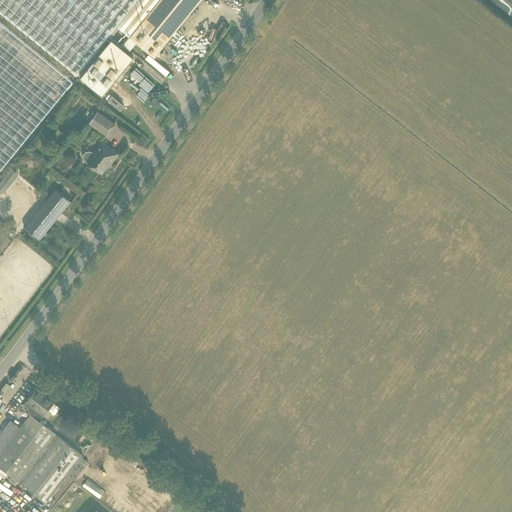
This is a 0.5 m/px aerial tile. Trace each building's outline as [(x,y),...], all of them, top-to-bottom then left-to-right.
[(123,46),(130,51),(136,43),(155,58),(201,0),(0,0),(0,13),(77,76),(117,27),(129,37),(123,46)] [(511,0),(498,0),(511,11),(511,0)] [(0,171),(73,82),(0,22),(0,171)] [(111,41),(80,79),(103,97),(134,59),(111,41)] [(112,96),(108,101),(120,111),(124,106),(112,96)] [(97,113),(89,124),(106,137),(114,126),(97,113)] [(84,162),(87,165),(102,174),(109,164),(111,164),(118,154),(101,142),(93,154),(90,152),(85,153),(83,157),(84,162)] [(55,189),(42,206),(24,228),(40,240),(71,202),(55,189)] [(55,401),(52,398),(44,392),(42,395),(36,390),(24,406),(24,410),(30,415),(14,435),(67,475),(74,481),(89,463),(81,457),(83,454),(40,420),(52,404),(55,401)] [(53,404),(48,411),(54,416),(59,409),(53,404)] [(73,439),(80,427),(68,420),(61,431),(73,439)] [(67,475),(14,435),(0,453),(0,467),(45,503),(67,475)] [(87,480),(83,487),(101,498),(105,490),(87,480)]
